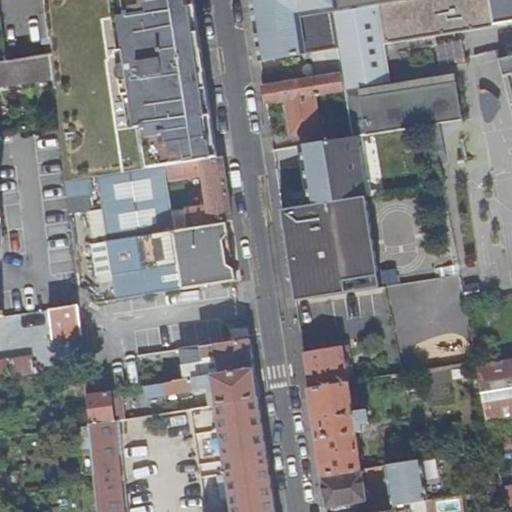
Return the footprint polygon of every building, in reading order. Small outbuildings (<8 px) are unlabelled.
[(161,168),(215,159),(190,0),(135,0),(136,4),(125,5),(128,20),(121,21),(128,67),(124,68),(121,71),(119,74),(120,78),(121,82),(123,83),(126,84),(131,84),(138,130),(144,129),(146,144),(157,142),(161,168)] [(314,53),(338,48),(331,12),(397,0),(250,0),(251,0),(260,62),(314,53)] [(362,136),(429,125),(462,118),(455,81),(382,93),(380,82),(390,81),(385,44),(511,23),(511,0),(397,0),(331,12),(338,48),(345,90),(346,99),(348,110),(353,137),(357,136),(362,136)] [(466,61),(463,40),(438,43),(441,64),(466,61)] [(511,46),(506,48),(508,58),(499,60),(503,77),(511,75),(511,46)] [(345,90),(338,48),(314,53),(318,78),(271,86),(269,75),(262,76),(266,105),(285,102),(292,137),(327,130),(326,124),(320,125),(315,96),(345,90)] [(0,87),(14,86),(14,84),(56,78),(53,55),(8,63),(0,63),(0,87)] [(333,140),(353,137),(348,110),(335,112),(339,134),(333,135),(333,140)] [(300,146),(309,206),(328,203),(356,199),(366,197),(357,136),(353,137),(333,140),(300,146)] [(158,168),(161,168),(157,142),(146,144),(150,170),(158,168)] [(227,221),(233,220),(231,205),(224,157),(215,159),(161,168),(158,168),(166,225),(172,228),(176,229),(169,182),(204,177),(207,197),(200,198),(202,209),(186,211),(189,227),(201,225),(227,221)] [(118,300),(237,280),(235,266),(227,263),(225,254),(206,257),(201,225),(189,227),(176,229),(172,228),(166,225),(158,168),(150,170),(100,178),(105,213),(109,240),(96,242),(96,246),(92,246),(97,279),(101,278),(101,283),(115,281),(118,300)] [(380,288),(367,199),(283,212),(291,261),(297,301),(380,288)] [(92,215),(96,242),(109,240),(105,213),(92,215)] [(227,263),(235,266),(233,253),(227,221),(201,225),(206,257),(225,254),(227,263)] [(499,271),(479,274),(484,299),(503,296),(499,271)] [(79,306),(51,311),(55,340),(82,335),(79,306)] [(250,336),(249,327),(237,329),(237,328),(231,328),(233,339),(250,336)] [(178,381),(255,368),(253,355),(251,339),(182,350),(185,371),(177,373),(178,381)] [(348,346),(303,354),(306,374),(309,389),(342,384),(354,382),(348,346)] [(0,379),(34,374),(31,357),(0,362),(0,379)] [(488,421),(511,417),(511,359),(477,365),(488,421)] [(208,406),(259,398),(258,386),(255,368),(178,381),(174,382),(165,383),(149,386),(151,398),(215,389),(216,399),(208,400),(208,406)] [(366,390),(365,380),(354,382),(342,384),(309,389),(316,443),(321,476),(361,470),(355,434),(361,433),(360,425),(368,424),(366,411),(352,412),(349,393),(366,390)] [(125,419),(122,390),(88,396),(90,409),(91,425),(120,420),(125,419)] [(233,511),(276,511),(272,487),(268,459),(263,423),(259,398),(208,406),(193,409),(207,510),(233,506),(233,511)] [(169,424),(168,413),(144,416),(146,427),(169,424)] [(128,511),(120,420),(91,425),(97,482),(99,511),(128,511)] [(493,450),(491,439),(462,443),(463,454),(493,450)] [(420,461),(427,460),(426,454),(409,456),(409,462),(420,461)] [(426,502),(420,461),(409,462),(386,466),(392,507),(426,502)] [(365,502),(361,470),(321,476),(325,502),(326,508),(365,502)] [(505,508),(511,506),(511,494),(509,478),(500,480),(505,508)] [(429,499),(431,511),(458,511),(456,495),(429,499)]
